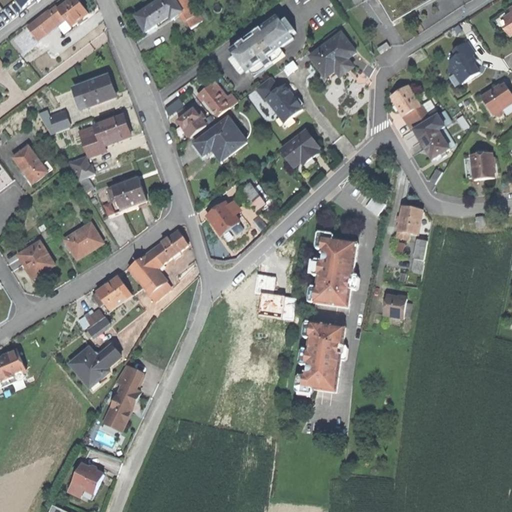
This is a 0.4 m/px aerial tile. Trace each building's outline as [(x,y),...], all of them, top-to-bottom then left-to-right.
[(20,0),(27,8),(37,0),(20,0)] [(77,0),(70,0),(58,10),(71,27),(78,22),(86,16),(88,14),(81,4),(77,0)] [(174,0),(163,0),(137,17),(142,24),(147,32),(159,25),(171,17),(173,20),(183,13),(174,0)] [(190,0),(174,0),(183,13),(193,28),(204,22),(190,0)] [(380,0),(392,21),(411,10),(409,6),(419,0),(380,0)] [(68,30),(71,27),(58,10),(57,8),(45,17),(40,21),(31,28),(37,36),(59,18),(68,30)] [(88,18),(86,16),(78,22),(80,24),(88,18)] [(160,27),(173,20),(171,17),(159,25),(160,27)] [(279,17),(231,52),(236,58),(232,61),(236,68),(241,74),(245,71),(247,73),(250,71),(254,77),(285,54),(281,48),(295,38),(293,35),(297,33),(288,21),(284,24),(279,17)] [(311,58),(326,78),(336,71),(337,70),(336,68),(347,59),(356,53),(342,34),(311,58)] [(377,48),(380,53),(389,47),(386,42),(377,48)] [(468,44),(455,52),(458,58),(459,59),(458,63),(452,61),(449,73),(456,75),(460,75),(464,83),(480,74),(474,64),(470,58),(473,56),(475,55),(468,44)] [(353,67),(347,59),(336,68),(337,70),(336,71),(340,77),(347,73),(353,67)] [(287,67),(291,73),(297,68),(293,63),(287,67)] [(462,84),(464,83),(460,75),(456,75),(462,84)] [(110,76),(75,89),(79,100),(86,97),(90,108),(110,101),(109,97),(116,94),(113,85),(110,76)] [(271,78),(257,89),(266,101),(268,100),(281,118),(289,113),(292,118),(298,113),(303,110),(302,108),(303,103),(299,98),(294,98),(290,93),(288,95),(283,88),(279,90),(271,78)] [(216,82),(213,85),(218,92),(230,108),(238,102),(232,94),(228,97),(216,82)] [(201,94),(206,100),(218,92),(213,85),(201,94)] [(495,88),(481,97),(493,116),(495,115),(495,116),(498,117),(502,115),(502,111),(502,110),(511,103),(511,95),(510,93),(505,85),(496,90),(495,88)] [(400,109),(404,116),(411,112),(420,107),(409,88),(393,98),(397,105),(400,109)] [(206,100),(219,117),(230,108),(218,92),(206,100)] [(83,111),(90,108),(86,97),(79,100),(83,111)] [(175,116),(189,105),(183,98),(170,109),(175,116)] [(411,112),(418,125),(430,118),(422,106),(420,107),(411,112)] [(185,130),(191,138),(207,126),(203,121),(198,115),(194,110),(178,122),(185,130)] [(50,137),(71,128),(64,113),(51,119),(48,111),(40,114),(50,137)] [(412,129),(418,125),(411,112),(404,116),(412,129)] [(444,112),(437,116),(445,128),(451,124),(444,112)] [(285,123),(292,118),(289,113),(281,118),(285,123)] [(457,119),(464,130),(470,126),(463,115),(457,119)] [(97,133),(102,146),(131,136),(127,125),(124,116),(95,126),(97,133)] [(415,129),(422,139),(437,130),(439,132),(445,128),(437,116),(415,129)] [(295,121),(292,118),(285,123),(281,118),(278,121),(284,129),(295,121)] [(229,119),(195,144),(200,151),(204,156),(213,150),(222,162),(247,143),(229,119)] [(445,128),(439,132),(450,149),(456,146),(445,128)] [(422,139),(420,140),(426,150),(432,160),(450,149),(439,132),(437,130),(422,139)] [(104,152),(102,146),(97,133),(91,135),(98,154),(104,152)] [(307,133),(283,151),(295,168),(302,162),(305,165),(313,159),(320,154),(318,151),(320,149),(307,133)] [(89,157),(98,154),(91,135),(82,138),(89,157)] [(27,177),(33,184),(48,173),(43,166),(29,148),(14,158),(27,177)] [(492,154),(471,156),(473,176),(474,181),(483,180),(494,178),(492,154)] [(466,176),(473,176),(471,156),(464,157),(466,176)] [(77,182),(95,176),(92,167),(89,168),(86,158),(70,164),(77,182)] [(317,165),(313,159),(305,165),(309,171),(312,168),(317,165)] [(47,163),(43,166),(48,173),(52,170),(47,163)] [(429,180),(435,184),(442,172),(436,169),(429,180)] [(139,179),(108,191),(113,202),(117,200),(122,211),(148,202),(143,190),(139,179)] [(88,180),(81,184),(87,194),(94,190),(88,180)] [(252,184),(243,191),(245,194),(247,192),(259,210),(267,205),(252,184)] [(366,207),(379,216),(386,205),(374,196),(366,207)] [(216,227),(222,236),(240,223),(235,216),(230,209),(226,204),(209,217),(216,227)] [(235,205),(230,209),(235,216),(240,212),(235,205)] [(423,214),(403,210),(400,229),(398,241),(408,242),(409,236),(419,238),(423,214)] [(66,241),(77,261),(90,254),(104,246),(92,225),(66,241)] [(161,260),(165,265),(189,246),(184,241),(179,233),(154,252),(161,260)] [(418,260),(426,261),(430,242),(421,241),(418,260)] [(314,305),(348,310),(349,304),(348,303),(351,284),(352,284),(358,245),(333,242),(333,243),(323,242),(322,256),(324,257),(324,263),(321,262),(318,281),(314,305)] [(19,256),(33,280),(44,273),(55,267),(41,243),(19,256)] [(152,267),(161,260),(154,252),(145,259),(152,267)] [(166,285),(156,272),(152,267),(145,259),(129,271),(150,298),(166,285)] [(156,272),(165,265),(161,260),(152,267),(156,272)] [(424,275),(426,261),(418,260),(415,273),(424,275)] [(107,288),(98,295),(104,303),(111,312),(132,297),(119,279),(107,288)] [(171,292),(166,285),(150,298),(155,304),(171,292)] [(99,306),(104,303),(98,295),(93,298),(99,306)] [(407,302),(387,299),(385,308),(384,318),(404,321),(407,302)] [(100,311),(86,320),(91,328),(105,318),(100,311)] [(111,327),(105,318),(91,328),(88,330),(94,338),(111,327)] [(79,322),(85,332),(88,330),(91,328),(86,320),(84,319),(79,322)] [(315,390),(338,393),(347,329),(314,324),(311,353),(309,366),(311,366),(310,373),(308,373),(306,387),(315,389),(315,390)] [(71,366),(88,386),(97,379),(99,382),(111,373),(108,370),(116,363),(122,358),(113,348),(99,360),(91,350),(71,366)] [(0,384),(26,374),(17,353),(2,359),(0,359),(0,384)] [(117,384),(123,387),(135,392),(143,376),(125,367),(117,384)] [(135,392),(123,387),(107,420),(124,428),(132,412),(140,395),(135,392)] [(122,433),(124,428),(107,420),(104,425),(122,433)] [(104,478),(82,467),(72,486),(73,487),(94,497),(99,487),(104,478)] [(92,503),(94,497),(73,487),(69,494),(81,500),(82,498),(92,503)]
